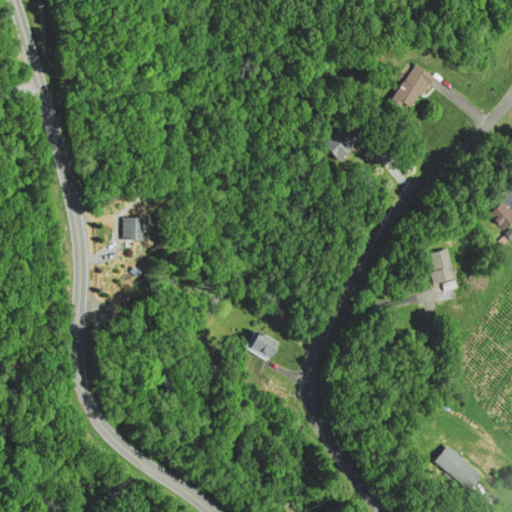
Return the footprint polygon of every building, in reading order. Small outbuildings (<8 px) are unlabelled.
[(416,61),(390,96),(399,103),(402,99),(410,105),(434,74),(416,61)] [(322,142),(338,156),(356,136),(341,122),(322,142)] [(490,211),(506,226),(511,218),(511,210),(501,200),(490,211)] [(121,214),(120,237),(141,238),(142,215),(121,214)] [(449,248),(456,277),(433,282),(430,270),(435,269),(431,252),(449,248)] [(257,329),(277,340),(267,357),(248,346),(257,329)] [(435,460),(468,489),(481,474),(448,445),(435,460)]
